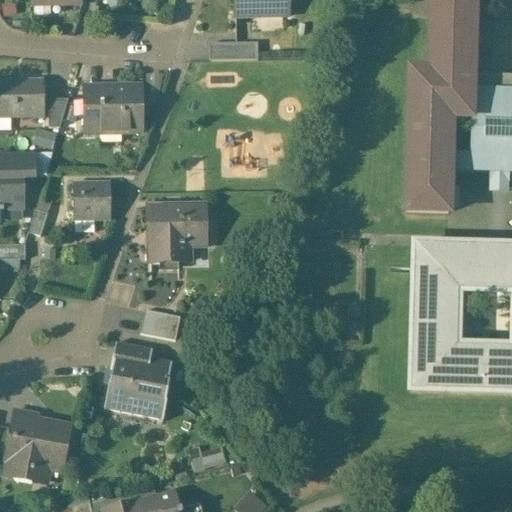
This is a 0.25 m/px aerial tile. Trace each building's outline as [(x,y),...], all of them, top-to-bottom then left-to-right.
[(287,0),(233,0),(234,19),(288,18),(287,0)] [(406,69),(400,220),(452,222),(454,175),(456,124),(474,125),(475,91),(478,0),(427,0),(425,70),(406,69)] [(244,45),(208,45),(209,62),(257,62),(257,60),(245,60),(244,45)] [(42,82),(0,82),(0,119),(43,119),(42,82)] [(140,88),(83,89),(83,135),(141,135),(140,88)] [(456,124),(454,175),(511,176),(511,91),(475,91),(474,125),(456,124)] [(67,102),(47,102),(47,130),(59,130),(67,102)] [(53,148),(55,132),(35,130),(33,146),(53,148)] [(31,155),(0,155),(0,171),(20,171),(21,179),(32,179),(31,155)] [(0,171),(0,216),(2,216),(2,212),(21,211),(21,179),(20,171),(0,171)] [(108,185),(72,186),(72,223),(109,222),(108,185)] [(204,208),(148,209),(148,265),(179,265),(178,248),(204,248),(204,208)] [(46,216),(34,212),(27,235),(39,239),(46,216)] [(511,248),(409,245),(405,400),(511,402),(511,248)] [(24,247),(0,247),(0,262),(24,262),(24,247)] [(167,318),(144,313),(140,336),(162,340),(167,318)] [(149,353),(115,347),(116,345),(114,345),(109,374),(111,374),(146,381),(149,363),(151,352),(150,352),(149,353)] [(146,381),(111,374),(109,388),(107,388),(102,413),(104,413),(104,411),(160,422),(160,424),(161,424),(165,405),(164,405),(168,384),(167,384),(171,365),(169,365),(169,367),(149,363),(146,381)] [(38,417),(14,412),(4,463),(7,463),(5,475),(33,480),(35,469),(60,473),(68,430),(37,424),(38,417)] [(222,446),(190,452),(193,471),(225,466),(222,446)] [(136,511),(135,505),(109,511),(176,511),(172,497),(155,502),(157,507),(140,511),(136,511)]
